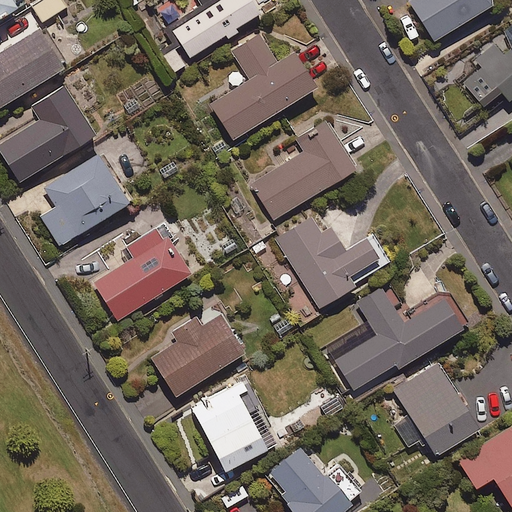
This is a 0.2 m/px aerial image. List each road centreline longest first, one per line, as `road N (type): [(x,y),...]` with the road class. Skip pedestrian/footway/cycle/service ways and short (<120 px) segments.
road 1 (residential): [(334,0),(511,279)]
road 2 (residential): [(0,252),(163,511)]
